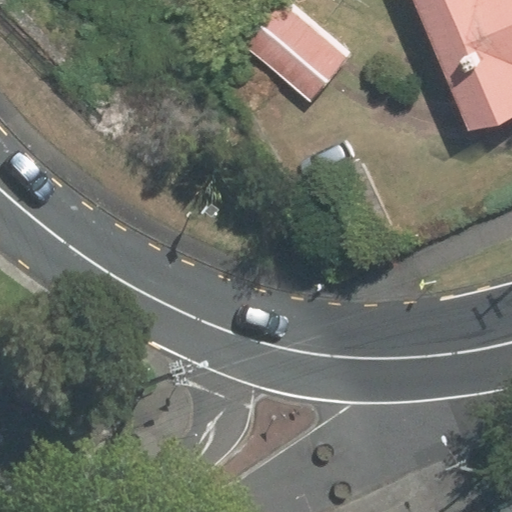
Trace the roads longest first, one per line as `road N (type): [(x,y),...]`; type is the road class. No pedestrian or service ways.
road 1 (unclassified): [(45,511),(186,468),(215,440),(237,339)]
road 2 (secondary): [(237,339),(119,282),(0,181)]
road 3 (secondary): [(511,345),(420,362),(322,358),(237,339)]
